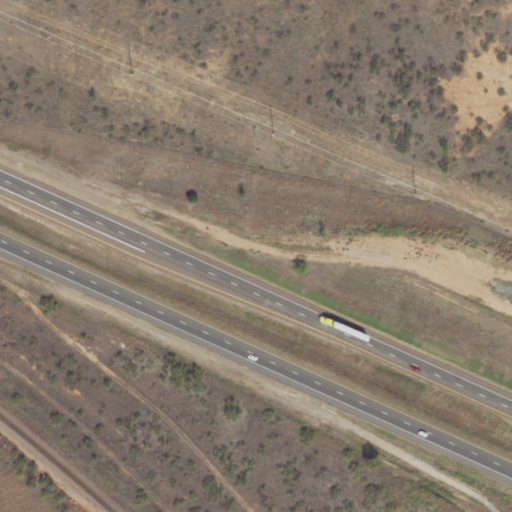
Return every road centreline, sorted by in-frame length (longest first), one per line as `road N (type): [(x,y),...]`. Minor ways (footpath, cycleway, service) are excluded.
road 1 (trunk): [(0,241),(511,473)]
road 2 (trunk): [(511,408),(0,176)]
road 3 (residential): [(247,511),(124,384),(0,291)]
